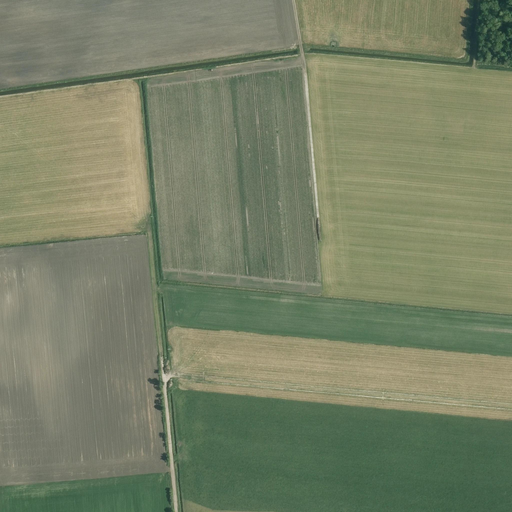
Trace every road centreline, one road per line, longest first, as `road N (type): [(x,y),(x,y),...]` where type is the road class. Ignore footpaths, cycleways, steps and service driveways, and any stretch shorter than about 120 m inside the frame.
road 1 (track): [(293,0),(319,231)]
road 2 (track): [(176,511),(163,369)]
